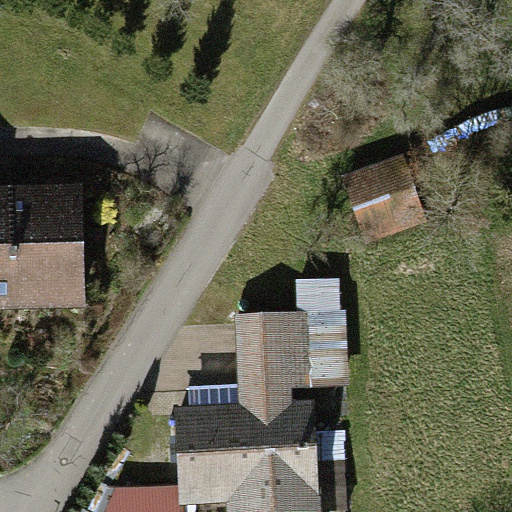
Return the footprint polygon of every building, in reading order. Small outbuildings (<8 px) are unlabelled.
[(407,159),(355,180),(380,243),(432,222),(407,159)] [(0,195),(0,306),(90,306),(88,195),(0,195)] [(353,318),(241,321),(243,406),(185,407),(187,489),(188,502),(231,500),(231,511),(328,511),(325,405),(306,406),(305,373),(355,371),(353,318)] [(187,511),(188,502),(187,489),(119,491),(91,491),(91,511),(187,511)] [(187,511),(231,511),(231,500),(188,502),(187,511)]
